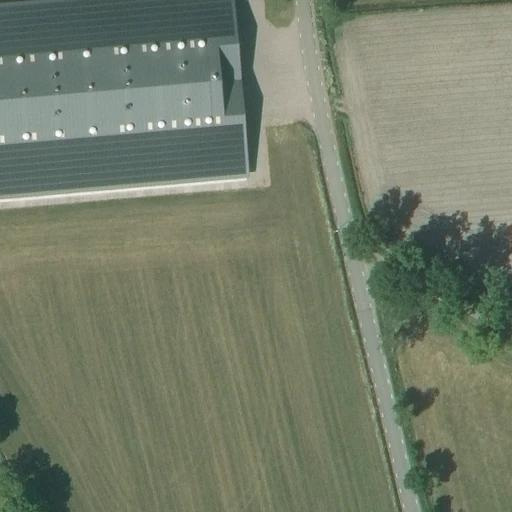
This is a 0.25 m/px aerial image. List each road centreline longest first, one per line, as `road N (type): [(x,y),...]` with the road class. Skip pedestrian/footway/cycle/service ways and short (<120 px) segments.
road 1 (unclassified): [(356,268),(302,0)]
road 2 (unclassified): [(412,511),(356,268)]
road 3 (unclassified): [(511,337),(422,289),(356,268)]
